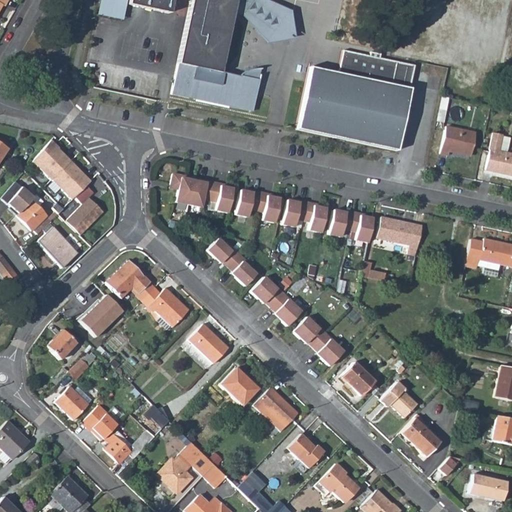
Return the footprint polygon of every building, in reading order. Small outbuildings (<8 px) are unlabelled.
[(127,5),(128,0),(100,0),(97,15),(124,21),(127,5)] [(128,0),(127,5),(168,13),(170,0),(189,0),(176,64),(218,73),(231,13),(233,0),(128,0)] [(265,0),(233,0),(231,13),(240,16),(266,44),(292,39),(293,38),(289,11),(265,0)] [(305,82),(295,129),(317,134),(394,151),(413,66),(378,59),(378,55),(368,53),(367,57),(342,52),(337,74),(308,68),(305,82)] [(218,73),(176,64),(170,95),(251,112),(259,76),(260,69),(254,69),(248,70),(244,72),(240,74),(237,76),(218,73)] [(443,128),(438,154),(446,156),(447,152),(468,156),(473,134),(443,128)] [(511,155),(505,154),(497,152),(500,137),(500,135),(491,133),(483,169),(511,175),(511,155)] [(500,137),(497,152),(505,154),(508,138),(500,137)] [(50,140),(31,162),(51,180),(52,179),(71,160),(61,152),(61,153),(58,151),(58,149),(58,148),(50,140)] [(71,160),(52,179),(71,201),(74,197),(75,196),(79,192),(85,186),(90,182),(84,175),(83,176),(76,168),(77,167),(71,160)] [(173,175),(170,186),(175,187),(174,191),(178,191),(175,204),(200,209),(201,201),(208,202),(216,204),(214,212),(227,215),(231,190),(224,189),(219,188),(219,185),(205,182),(205,185),(199,184),(193,182),(193,180),(173,175)] [(13,182),(0,197),(0,199),(8,207),(6,209),(14,216),(32,199),(13,182)] [(92,193),(85,186),(79,192),(75,196),(74,197),(81,205),(64,222),(78,236),(102,212),(87,198),(92,193)] [(250,194),(246,193),(239,192),(234,216),(246,219),(247,211),(262,214),(261,222),(273,224),(278,200),(271,199),(266,197),(266,195),(251,192),(250,194)] [(32,232),(35,236),(53,218),(50,215),(47,218),(37,208),(42,203),(35,196),(32,199),(14,216),(31,233),(32,232)] [(297,204),(292,203),(285,201),(280,226),(292,229),(294,220),(301,222),(308,224),(306,231),(319,234),(324,210),(317,208),(312,207),(312,204),(298,201),(297,204)] [(55,204),(50,208),(53,212),(56,215),(61,210),(55,204)] [(343,213),(338,213),(332,211),(326,235),(338,238),(340,230),(347,232),(354,233),(352,241),(365,244),(370,219),(363,217),(358,216),(358,214),(351,213),(344,211),(343,213)] [(405,255),(413,256),(420,226),(379,218),(374,239),(407,246),(405,255)] [(35,242),(43,251),(45,249),(48,252),(46,254),(60,269),(75,254),(51,228),(35,242)] [(468,239),(463,264),(476,266),(496,270),(498,265),(511,268),(511,245),(481,239),(481,242),(468,239)] [(204,251),(214,261),(216,259),(220,262),(225,267),(230,272),(234,275),(232,278),(242,287),(253,275),(245,268),(248,265),(225,245),(223,247),(215,240),(204,251)] [(16,278),(0,257),(0,256),(0,276),(7,285),(16,278)] [(361,261),(358,277),(363,278),(366,279),(369,263),(361,261)] [(119,299),(128,291),(131,289),(136,294),(147,283),(127,262),(104,283),(119,299)] [(249,293),(257,300),(258,299),(263,303),(269,308),(274,313),(278,317),(277,319),(285,327),(299,313),(291,306),(293,305),(282,294),(271,284),(270,285),(262,279),(249,293)] [(131,289),(128,291),(140,302),(153,288),(147,283),(136,294),(131,289)] [(153,288),(140,302),(145,307),(158,294),(153,288)] [(158,294),(145,307),(151,313),(152,311),(159,317),(155,322),(165,331),(168,326),(170,328),(186,311),(163,289),(158,294)] [(105,295),(78,320),(93,336),(120,311),(105,295)] [(290,332),(299,340),(300,338),(305,343),(311,348),(316,353),(321,358),(319,359),(327,367),(341,352),(333,346),(334,344),(313,324),(311,325),(304,318),(290,332)] [(186,340),(212,365),(226,349),(201,325),(186,340)] [(60,330),(49,341),(51,342),(61,332),(60,330)] [(51,342),(49,341),(44,347),(59,361),(74,344),(61,332),(51,342)] [(68,373),(67,373),(74,380),(93,360),(86,354),(70,370),(68,373)] [(352,363),(339,377),(359,396),(372,382),(352,363)] [(511,368),(499,365),(492,398),(511,402),(511,368)] [(63,368),(50,382),(55,386),(67,373),(68,373),(64,370),(63,368)] [(233,369),(217,386),(239,406),(255,390),(233,369)] [(395,382),(378,400),(385,408),(388,405),(402,418),(414,405),(401,392),(403,390),(395,382)] [(68,388),(53,403),(71,421),(86,405),(86,404),(90,400),(76,387),(72,392),(68,388)] [(268,388),(251,406),(278,432),(295,414),(268,388)] [(115,425),(96,406),(79,423),(85,429),(86,428),(100,441),(115,425)] [(126,455),(131,459),(167,422),(160,415),(131,445),(116,432),(112,436),(108,433),(102,439),(107,445),(102,450),(118,464),(126,455)] [(416,415),(398,434),(424,458),(437,443),(417,423),(420,419),(416,415)] [(511,419),(495,415),(489,441),(511,445),(511,419)] [(5,421),(0,426),(0,450),(10,460),(26,443),(17,434),(18,433),(5,421)] [(298,435),(285,450),(306,469),(322,452),(315,446),(313,448),(298,435)] [(188,443),(177,454),(201,477),(212,466),(203,457),(188,443)] [(459,459),(448,457),(436,469),(443,476),(459,459)] [(184,472),(180,469),(170,460),(155,476),(175,494),(190,478),(184,472)] [(341,471),(334,464),(316,483),(313,487),(324,497),(327,493),(329,491),(342,503),(355,488),(340,474),(341,471)] [(214,489),(224,477),(212,466),(201,477),(214,489)] [(250,472),(236,488),(242,494),(256,478),(250,472)] [(471,475),(466,495),(501,502),(505,482),(471,475)] [(65,477),(48,494),(52,498),(47,504),(55,511),(57,511),(62,507),(66,511),(69,511),(85,496),(79,490),(77,491),(69,483),(70,482),(65,477)] [(375,490),(358,508),(363,511),(398,511),(399,511),(391,504),(390,505),(375,490)] [(182,511),(227,511),(212,499),(207,505),(197,496),(182,511)] [(16,511),(1,497),(0,497),(0,511),(16,511)] [(276,501),(266,511),(277,511),(282,507),(276,501)]
